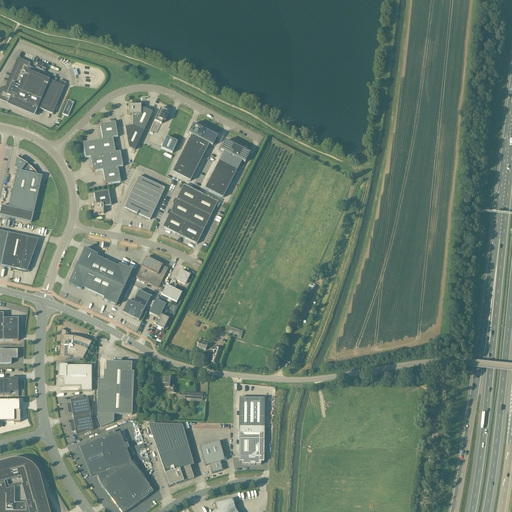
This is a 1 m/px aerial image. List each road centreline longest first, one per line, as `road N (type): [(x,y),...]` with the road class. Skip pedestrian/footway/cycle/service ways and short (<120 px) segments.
road 1 (motorway): [(503,238),(454,511)]
road 2 (motorway): [(503,238),(471,511)]
road 3 (tertiary): [(292,380),(177,365),(44,302)]
road 4 (unclassified): [(53,152),(108,97),(137,88),(171,93),(258,138)]
road 5 (motorway): [(486,511),(511,301)]
road 6 (unknown): [(0,73),(12,52),(27,49),(70,76),(51,117),(4,107)]
road 7 (tertiary): [(292,380),(428,362),(474,364)]
road 8 (unclassified): [(198,264),(71,226)]
road 9 (unclassified): [(44,302),(45,434)]
